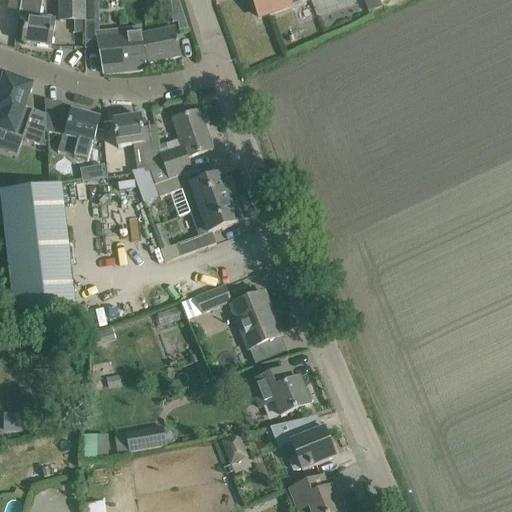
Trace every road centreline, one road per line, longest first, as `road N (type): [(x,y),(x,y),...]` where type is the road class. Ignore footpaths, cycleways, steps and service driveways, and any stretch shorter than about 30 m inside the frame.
road 1 (residential): [(396,511),(224,69)]
road 2 (residential): [(0,55),(120,88),(224,69)]
